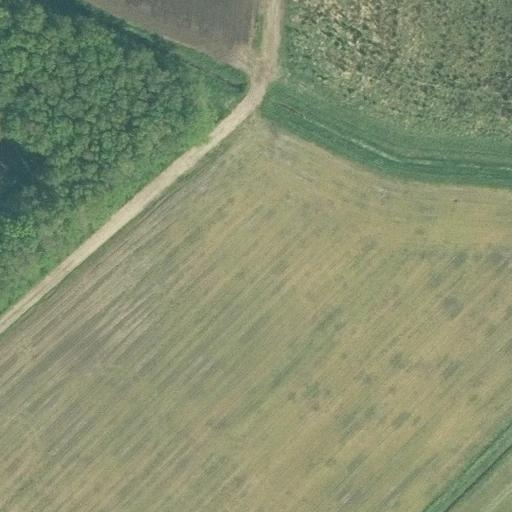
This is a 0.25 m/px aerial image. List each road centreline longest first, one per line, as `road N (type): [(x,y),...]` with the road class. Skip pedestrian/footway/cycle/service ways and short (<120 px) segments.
road 1 (track): [(0,321),(244,104),(269,60),(271,0)]
road 2 (track): [(260,76),(401,142),(511,153)]
